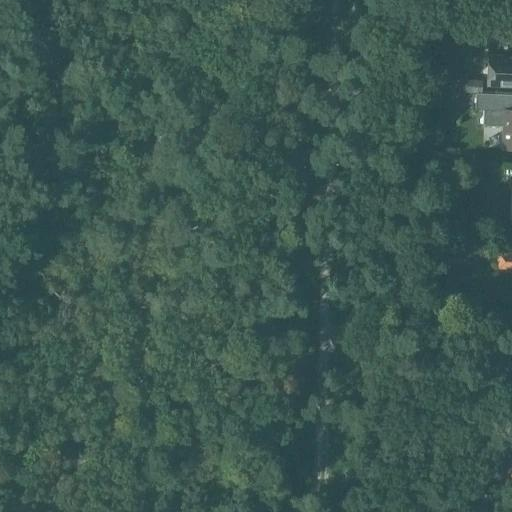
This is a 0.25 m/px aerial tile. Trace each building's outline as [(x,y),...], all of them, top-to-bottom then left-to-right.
[(511,57),(490,57),(488,86),(511,87),(511,57)] [(459,94),(482,95),(482,80),(460,79),(459,94)] [(511,96),(477,95),(476,110),(484,110),(484,126),(504,127),(503,149),(511,149),(511,96)] [(444,164),(445,151),(432,150),(431,163),(444,164)] [(446,257),(488,261),(490,243),(447,240),(446,257)] [(511,254),(498,254),(497,268),(511,269),(511,254)]
